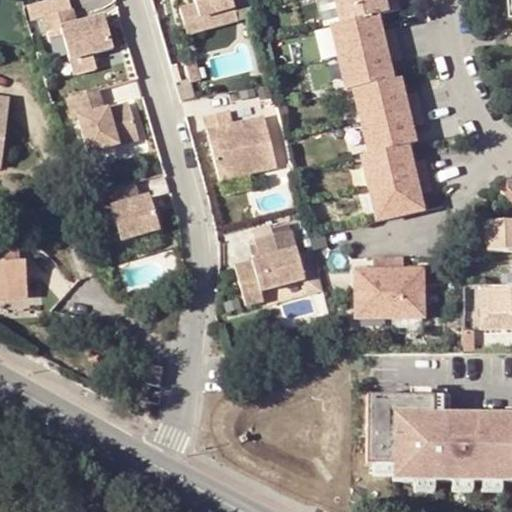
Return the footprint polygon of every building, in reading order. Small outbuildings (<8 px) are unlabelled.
[(191,0),(192,1),(178,5),(186,29),(203,24),(201,15),(231,6),(229,0),(191,0)] [(380,0),(329,0),(336,27),(375,18),(380,17),(398,12),(395,0),(384,0),(381,1),(380,0)] [(59,24),(69,56),(112,43),(103,12),(76,20),(72,5),(42,13),(47,28),(59,24)] [(203,24),(234,14),(231,6),(201,15),(203,24)] [(375,18),(379,36),(384,35),(380,17),(375,18)] [(336,27),(329,29),(337,62),(396,47),(393,33),(379,36),(375,18),(336,27)] [(337,62),(345,94),(352,93),(390,83),(386,66),(391,65),(400,63),(396,47),(337,62)] [(194,62),(184,65),(189,83),(189,84),(199,81),(194,62)] [(391,65),(386,66),(390,83),(395,83),(391,65)] [(402,81),(398,82),(402,100),(407,98),(402,81)] [(352,93),(361,125),(419,111),(415,96),(402,100),(398,82),(395,83),(390,83),(352,93)] [(175,86),(180,103),(193,99),(189,84),(189,83),(175,86)] [(101,106),(95,88),(91,89),(98,108),(101,106)] [(98,108),(91,89),(65,97),(70,115),(76,113),(86,150),(136,135),(125,100),(101,106),(98,108)] [(0,120),(6,121),(8,100),(0,99),(0,120)] [(361,125),(368,158),(406,149),(414,147),(409,130),(423,127),(419,111),(361,125)] [(201,119),(218,180),(274,166),(262,118),(230,126),(227,112),(201,119)] [(415,165),(411,148),(406,149),(410,167),(415,165)] [(368,192),(427,178),(424,163),(410,167),(406,149),(368,158),(360,160),(368,192)] [(427,178),(368,192),(376,225),(422,214),(417,197),(422,196),(431,194),(427,178)] [(143,197),(138,180),(132,182),(138,199),(143,197)] [(138,199),(132,182),(98,192),(104,209),(115,206),(125,239),(162,228),(153,195),(143,197),(138,199)] [(426,213),(422,196),(417,197),(422,214),(426,213)] [(511,250),(511,218),(492,218),(492,251),(511,250)] [(261,303),(258,292),(300,280),(286,230),(253,240),(258,260),(233,267),(245,308),(261,303)] [(0,244),(0,262),(12,263),(12,244),(0,244)] [(372,276),(354,276),(355,324),(388,322),(387,261),(371,262),(372,271),(372,276)] [(403,261),(387,261),(388,322),(422,322),(421,275),(403,275),(403,270),(403,261)] [(25,263),(0,262),(0,298),(27,297),(25,263)] [(511,292),(480,293),(481,317),(481,334),(511,333),(511,292)] [(149,371),(148,390),(161,392),(163,372),(149,371)] [(449,399),(366,398),(365,468),(372,468),(393,467),(392,477),(392,483),(414,483),(434,483),(452,483),(472,484),(481,484),(502,484),(511,483),(511,416),(506,417),(449,416),(449,399)] [(20,486),(30,479),(21,465),(10,473),(20,486)] [(393,467),(372,468),(372,478),(392,477),(393,467)] [(434,483),(414,483),(414,493),(434,493),(434,483)] [(452,483),(452,493),(472,494),(472,484),(452,483)] [(502,484),(481,484),(481,494),(502,494),(502,484)]
